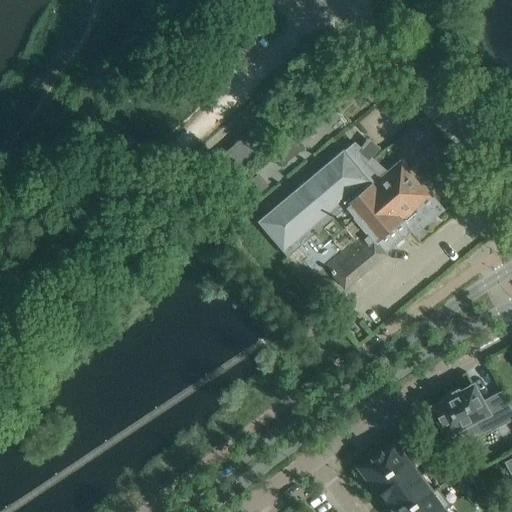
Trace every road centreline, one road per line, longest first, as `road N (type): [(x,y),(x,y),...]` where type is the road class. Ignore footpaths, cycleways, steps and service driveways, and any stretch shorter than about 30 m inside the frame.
road 1 (tertiary): [(511,266),(171,511)]
road 2 (track): [(189,128),(0,296)]
road 3 (unclassified): [(511,177),(446,91),(324,13)]
road 4 (tertiary): [(208,511),(374,391)]
road 5 (residential): [(241,511),(374,414),(374,391)]
road 6 (track): [(324,13),(189,128)]
road 7 (tertiary): [(374,391),(511,307)]
